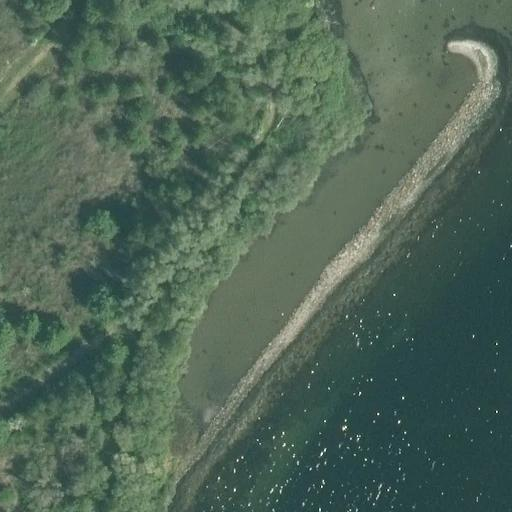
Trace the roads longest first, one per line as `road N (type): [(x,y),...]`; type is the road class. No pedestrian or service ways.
road 1 (track): [(212,0),(274,82),(271,123),(145,302),(102,511)]
road 2 (track): [(145,302),(0,406)]
